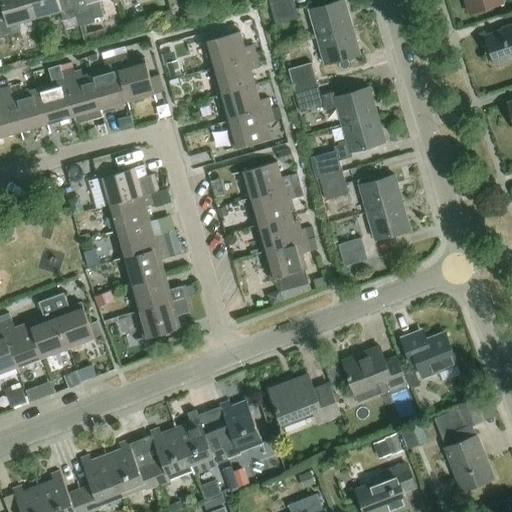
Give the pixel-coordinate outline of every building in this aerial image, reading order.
[(0,42),(1,43),(0,37),(20,31),(18,22),(36,17),(30,0),(2,0),(5,9),(0,10),(0,42)] [(70,19),(79,16),(74,0),(30,0),(36,17),(61,10),(64,20),(70,19)] [(100,0),(74,0),(79,16),(83,27),(98,23),(97,19),(105,17),(100,0)] [(268,0),(276,25),(299,18),(294,0),(268,0)] [(465,0),(471,16),(503,5),(501,0),(465,0)] [(317,39),(353,28),(344,1),(309,11),(317,39)] [(511,26),(502,30),(503,32),(486,38),(496,69),(511,63),(511,26)] [(353,28),(317,39),(325,66),(361,56),(353,28)] [(107,38),(104,29),(83,35),(86,44),(107,38)] [(212,71),(257,58),(253,47),(244,49),(239,34),(204,44),(212,71)] [(114,52),(128,104),(156,96),(155,95),(151,78),(146,60),(130,64),(125,49),(114,52)] [(101,111),(128,104),(114,52),(103,55),(107,70),(91,75),(101,111)] [(219,98),(254,88),(250,72),(260,70),(257,58),(212,71),(219,98)] [(295,92),(319,85),(312,62),(288,69),(295,92)] [(75,118),(101,111),(91,75),(84,77),(82,69),(74,71),(73,65),(62,68),(63,74),(75,118)] [(49,126),(75,118),(63,74),(51,77),(53,85),(39,89),(49,126)] [(161,75),(151,78),(155,95),(165,92),(161,75)] [(49,126),(39,89),(23,93),(21,86),(19,86),(17,78),(7,81),(9,89),(22,133),(49,126)] [(342,127),(378,116),(370,88),(336,98),(334,92),(322,95),(319,85),(295,92),(301,113),(322,106),(323,111),(337,107),(342,127)] [(226,124),(271,112),(268,100),(259,103),(254,88),(219,98),(226,124)] [(0,139),(22,133),(9,89),(0,91),(0,139)] [(271,112),(226,124),(234,151),(269,142),(265,126),(274,123),(271,112)] [(320,180),(344,173),(340,161),(353,157),(352,153),(386,143),(378,116),(342,127),(347,143),(334,146),(336,150),(314,157),(320,180)] [(295,160),(292,149),(280,152),(282,163),(295,160)] [(140,186),(136,170),(116,176),(111,157),(99,161),(105,179),(99,181),(107,208),(152,194),(151,191),(168,186),(165,175),(148,180),(149,183),(140,186)] [(247,202),(299,187),(296,176),(280,180),(276,165),(240,175),(247,202)] [(344,173),(320,180),(326,200),(349,194),(344,173)] [(368,214),(403,203),(395,177),(380,181),(378,176),(359,182),(368,214)] [(255,228),(291,218),(287,203),(302,199),(299,187),(247,202),(255,228)] [(107,208),(114,234),(151,224),(146,208),(155,206),(152,194),(107,208)] [(403,203),(368,214),(375,240),(411,230),(403,203)] [(262,255),(314,240),(311,229),(295,234),(291,218),(255,228),(262,255)] [(360,223),(336,228),(338,240),(363,234),(360,223)] [(155,239),(151,224),(114,234),(122,261),(167,248),(164,236),(155,239)] [(369,260),(364,239),(341,245),(346,266),(369,260)] [(314,240),(262,255),(270,282),(276,281),(280,294),(308,286),(304,273),(306,272),(301,256),(317,251),(314,240)] [(122,261),(130,287),(166,277),(162,261),(170,259),(167,248),(122,261)] [(130,287),(138,314),(190,299),(186,287),(171,291),(166,277),(130,287)] [(51,298),(70,350),(97,340),(84,304),(69,310),(62,294),(51,298)] [(45,359),(70,350),(51,298),(40,302),(46,318),(32,324),(45,359)] [(145,340),(182,330),(178,317),(194,313),(190,299),(138,314),(145,340)] [(45,359),(32,324),(17,329),(11,313),(0,316),(0,317),(19,369),(45,359)] [(0,376),(19,369),(0,317),(0,376)] [(424,381),(459,367),(445,332),(427,339),(423,329),(400,338),(412,369),(418,366),(424,381)] [(380,395),(391,390),(391,391),(408,385),(398,358),(387,362),(381,348),(344,362),(356,393),(377,385),(380,395)] [(420,385),(413,369),(404,372),(411,389),(420,385)] [(29,388),(33,399),(80,380),(76,370),(29,388)] [(318,423),(340,414),(329,385),(315,391),(309,376),(270,391),(283,424),(314,412),(318,423)] [(26,401),(22,386),(5,391),(10,406),(26,401)] [(462,493),(493,481),(472,426),(485,421),(476,397),(458,404),(459,408),(433,418),(462,493)] [(226,421),(215,425),(228,459),(241,454),(240,452),(262,444),(245,400),(231,406),(230,404),(221,407),(226,421)] [(190,419),(191,422),(177,427),(193,471),(215,462),(216,464),(228,459),(215,425),(204,429),(199,416),(190,419)] [(429,442),(421,423),(401,432),(409,450),(429,442)] [(193,471),(177,427),(161,433),(160,431),(151,434),(161,459),(150,464),(159,487),(171,482),(170,480),(193,471)] [(403,452),(396,434),(385,439),(393,457),(403,452)] [(159,487),(150,464),(139,468),(129,443),(120,446),(121,448),(107,454),(124,498),(145,489),(146,492),(159,487)] [(124,498),(107,454),(91,460),(90,457),(81,461),(91,487),(81,490),(89,511),(93,511),(101,509),(101,507),(124,498)] [(405,493),(415,489),(407,466),(384,475),(386,481),(357,493),(364,511),(397,511),(410,507),(405,493)] [(89,511),(81,490),(70,495),(62,473),(54,476),(55,478),(39,485),(49,511),(89,511)] [(49,511),(39,485),(22,491),(21,489),(13,492),(21,511),(49,511)] [(324,511),(318,495),(289,506),(291,511),(324,511)]
